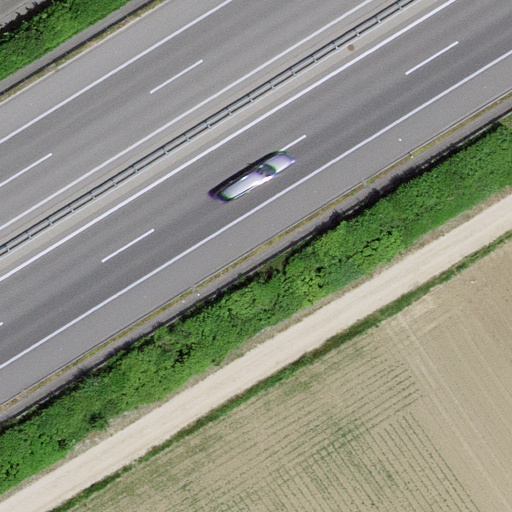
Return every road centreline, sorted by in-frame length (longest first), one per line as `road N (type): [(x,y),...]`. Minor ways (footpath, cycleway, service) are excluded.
road 1 (motorway): [(0,324),(511,8)]
road 2 (track): [(511,206),(10,511)]
road 3 (motorway): [(300,0),(0,185)]
